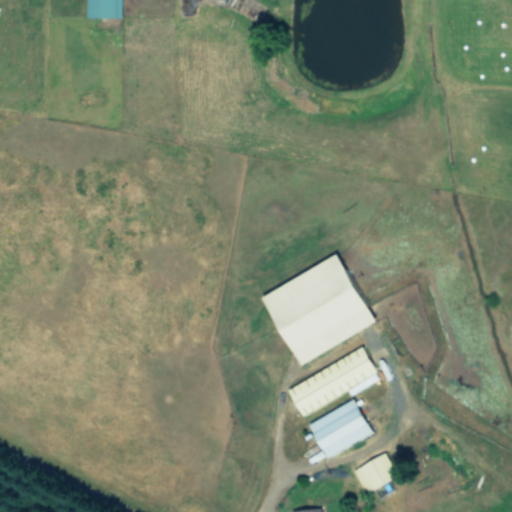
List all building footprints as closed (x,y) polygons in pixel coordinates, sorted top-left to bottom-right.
[(121,0),(86,0),(86,16),(121,16),(121,0)] [(374,324),(340,253),(262,291),(297,362),(374,324)] [(302,414),(347,388),(350,392),(380,376),(362,345),(287,387),(302,414)] [(326,456),(372,430),(353,397),(308,422),(326,456)] [(353,468),(366,492),(398,474),(385,451),(353,468)]
